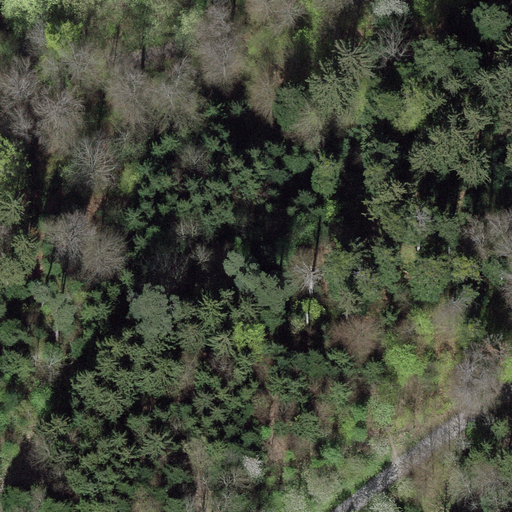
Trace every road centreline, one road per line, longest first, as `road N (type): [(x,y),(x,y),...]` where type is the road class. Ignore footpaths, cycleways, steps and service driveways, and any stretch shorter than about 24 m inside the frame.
road 1 (track): [(0,40),(84,60),(150,57),(197,29),(219,0)]
road 2 (track): [(344,511),(511,388)]
